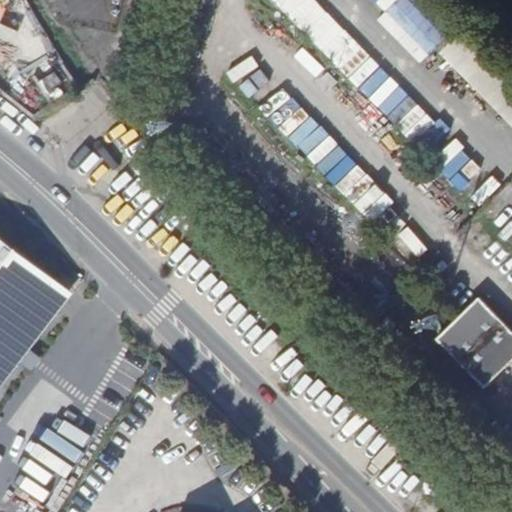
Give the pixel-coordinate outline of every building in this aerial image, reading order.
[(278,0),(297,17),(307,7),(309,10),(318,0),(278,0)] [(444,48),(511,121),(511,80),(465,30),(444,48)] [(0,236),(0,388),(60,310),(44,298),(58,280),(0,236)] [(74,292),(58,280),(44,298),(60,310),(74,292)] [(511,332),(477,297),(437,338),(484,385),(511,356),(511,332)] [(408,414),(418,404),(394,382),(385,391),(408,414)]
